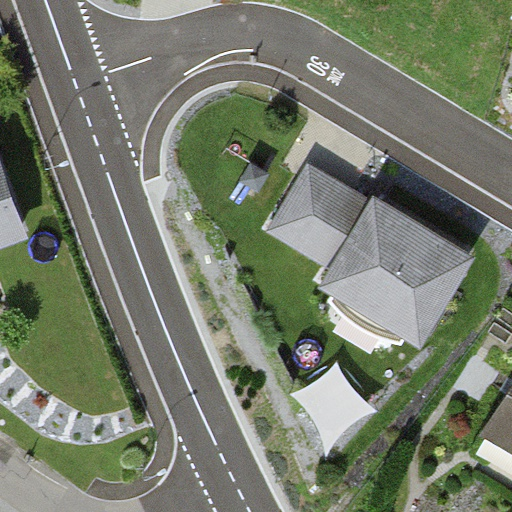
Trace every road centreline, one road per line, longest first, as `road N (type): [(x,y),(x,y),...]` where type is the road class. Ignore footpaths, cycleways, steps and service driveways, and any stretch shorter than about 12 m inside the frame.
road 1 (residential): [(78,85),(225,34),(268,34),(511,175)]
road 2 (tertiary): [(251,511),(165,325),(78,85)]
